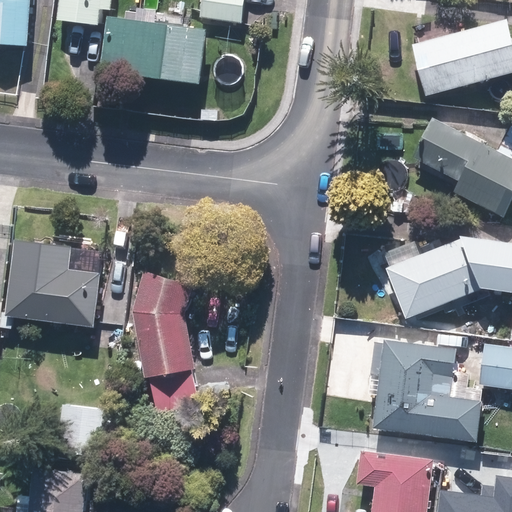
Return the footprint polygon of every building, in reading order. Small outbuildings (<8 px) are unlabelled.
[(0,0),(0,48),(28,50),(30,0),(0,0)] [(61,0),(58,25),(98,31),(100,15),(112,17),(113,0),(61,0)] [(243,0),(202,0),(200,22),(240,27),(243,0)] [(207,35),(106,23),(99,79),(200,91),(207,35)] [(511,77),(511,43),(506,23),(411,52),(426,103),(511,77)] [(511,128),(497,157),(433,123),(418,151),(422,153),(415,165),(456,187),(451,195),(501,222),(511,201),(511,128)] [(115,244),(26,233),(16,313),(105,324),(115,244)] [(511,248),(464,243),(388,275),(408,323),(475,295),(511,297),(511,248)] [(161,411),(209,401),(194,321),(206,271),(152,259),(141,309),(161,411)] [(480,404),(450,402),(455,351),(373,344),(370,378),(378,379),(373,439),(476,448),(480,404)] [(511,352),(481,351),(480,391),(511,392),(511,352)] [(106,405),(71,403),(68,449),(103,451),(106,405)] [(371,511),(425,511),(432,460),(361,451),(357,485),(375,487),(371,511)] [(48,462),(45,491),(33,490),(30,511),(99,511),(104,468),(48,462)] [(480,494),(440,489),(436,511),(511,511),(511,477),(496,475),(494,486),(481,484),(480,494)]
